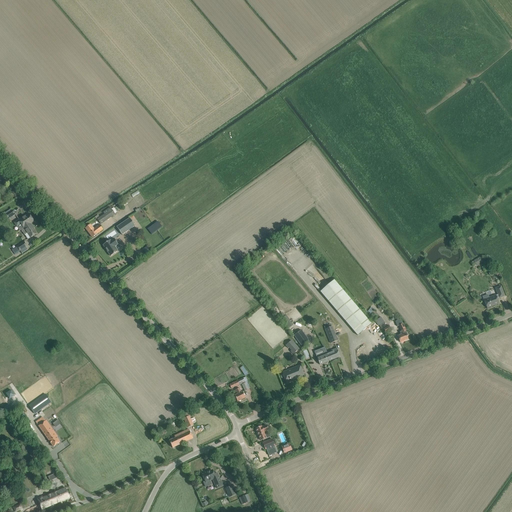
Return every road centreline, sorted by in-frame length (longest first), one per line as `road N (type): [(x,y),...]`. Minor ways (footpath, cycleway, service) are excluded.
road 1 (unclassified): [(238,424),(0,155)]
road 2 (unclassified): [(238,424),(511,314)]
road 3 (unclassified): [(57,511),(174,463)]
